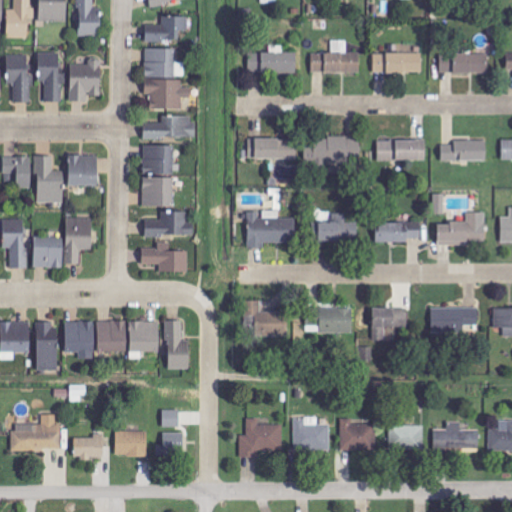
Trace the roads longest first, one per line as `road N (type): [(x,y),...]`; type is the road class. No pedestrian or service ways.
road 1 (residential): [(0,493),(511,490)]
road 2 (residential): [(117,294),(122,0)]
road 3 (residential): [(511,104),(236,106)]
road 4 (residential): [(240,274),(511,273)]
road 5 (residential): [(197,301),(0,295)]
road 6 (residential): [(209,491),(209,322),(197,301)]
road 7 (residential): [(120,127),(0,128)]
